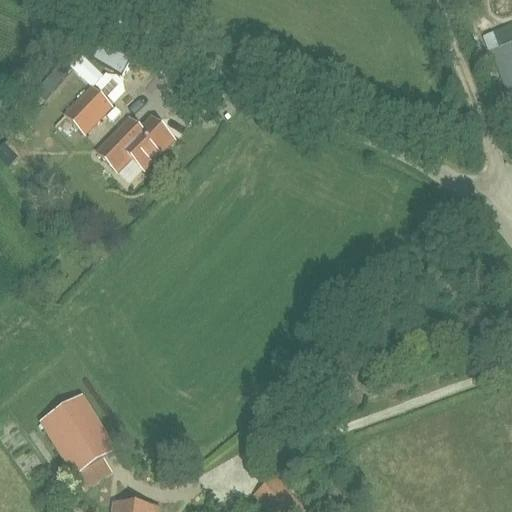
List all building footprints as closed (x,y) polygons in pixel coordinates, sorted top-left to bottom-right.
[(95,68),(103,52),(80,41),(72,58),(95,68)] [(115,110),(96,91),(70,117),(89,136),(115,110)] [(144,174),(174,144),(151,122),(140,134),(129,123),(97,156),(116,175),(130,160),(144,174)] [(0,157),(0,158),(13,171),(23,161),(10,148),(0,157)] [(77,251),(84,261),(100,251),(93,241),(77,251)] [(79,486),(121,461),(87,407),(42,430),(79,486)] [(303,511),(275,479),(253,499),(264,511),(303,511)]
